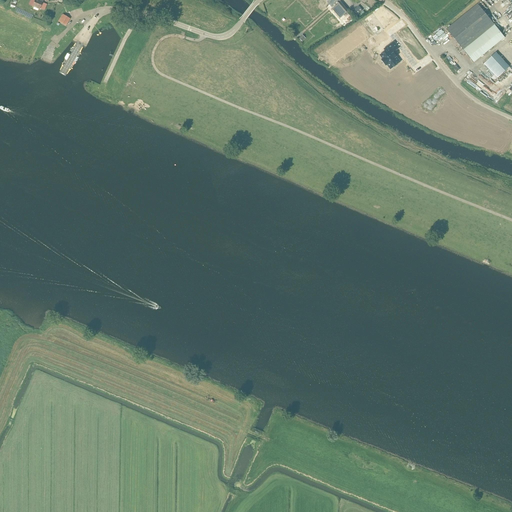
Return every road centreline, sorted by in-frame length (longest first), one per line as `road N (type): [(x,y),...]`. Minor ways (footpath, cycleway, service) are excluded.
road 1 (tertiary): [(80,43),(112,10),(223,36),(260,0)]
road 2 (tertiary): [(511,117),(460,88),(381,0)]
